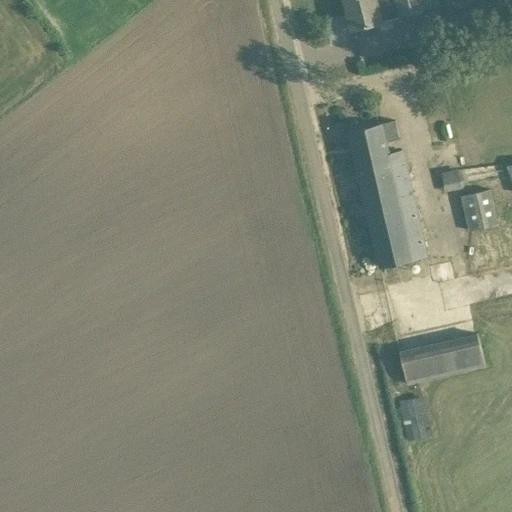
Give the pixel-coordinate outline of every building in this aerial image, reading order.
[(344,0),(352,28),(371,23),(425,10),(422,0),(344,0)] [(380,266),(428,256),(423,237),(404,149),(388,152),(381,123),(349,130),(380,266)] [(490,189),(460,196),(468,231),(498,224),(490,189)] [(405,380),(484,363),(476,330),(397,347),(405,380)] [(408,440),(433,434),(423,395),(398,401),(408,440)]
